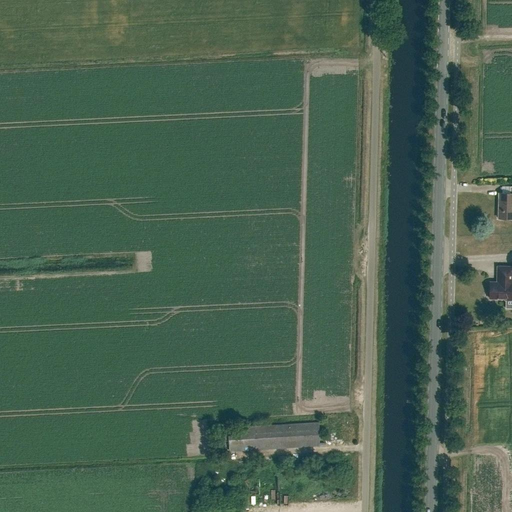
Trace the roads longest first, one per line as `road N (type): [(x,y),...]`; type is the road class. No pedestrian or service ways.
road 1 (secondary): [(430,511),(444,0)]
road 2 (unclassified): [(364,511),(377,0)]
